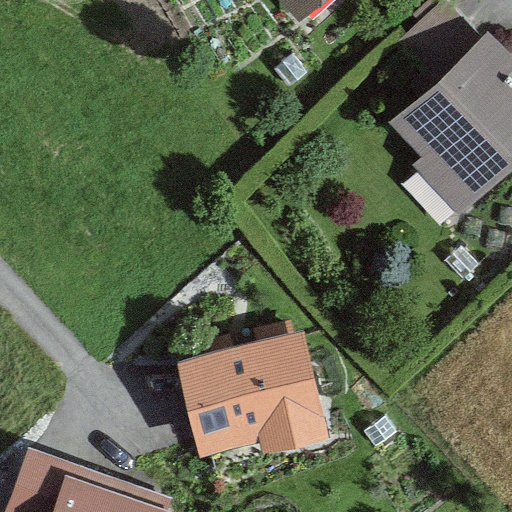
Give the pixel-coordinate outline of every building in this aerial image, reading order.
[(288,0),(304,19),(327,0),(288,0)] [(453,0),(436,0),(400,40),(434,70),(478,22),(453,0)] [(511,171),(511,45),(497,30),(399,121),(477,204),(511,171)] [(313,333),(190,358),(209,452),(332,427),(313,333)] [(156,511),(24,462),(4,511),(156,511)]
